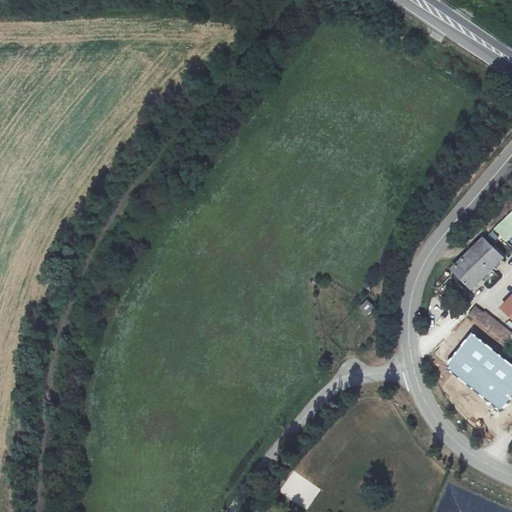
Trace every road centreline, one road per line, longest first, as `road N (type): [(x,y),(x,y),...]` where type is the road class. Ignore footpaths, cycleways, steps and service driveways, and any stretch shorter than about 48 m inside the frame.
road 1 (unclassified): [(511,156),(421,260),(408,313),(414,370)]
road 2 (unclassified): [(233,511),(269,457),(333,389),(414,370)]
road 3 (unclassified): [(414,370),(439,424),(488,467),(511,477)]
